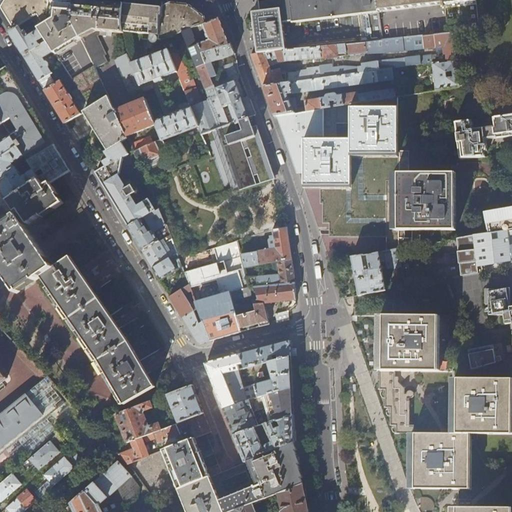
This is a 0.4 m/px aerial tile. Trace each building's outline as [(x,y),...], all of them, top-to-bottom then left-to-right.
[(0,7),(4,0),(0,0),(0,13),(11,32),(14,30),(11,25),(3,12),(0,7)] [(54,53),(83,39),(81,36),(72,18),(73,17),(73,0),(4,0),(0,7),(3,12),(11,25),(14,30),(19,27),(34,17),(37,16),(43,26),(39,28),(47,41),(53,51),(54,53)] [(119,4),(78,0),(73,0),(73,17),(72,18),(81,36),(83,39),(95,65),(96,68),(108,62),(104,56),(106,55),(98,36),(99,36),(106,36),(106,32),(123,34),(123,32),(123,31),(122,24),(124,4),(119,4)] [(379,12),(378,10),(376,0),(258,0),(259,5),(260,11),(251,13),(253,28),(254,32),(254,35),(255,42),(256,50),(257,52),(258,54),(271,53),(277,52),(287,51),(283,22),(293,21),(293,22),(362,14),(366,42),(383,40),(379,12)] [(376,0),(378,10),(444,2),(443,0),(376,0)] [(443,0),(444,2),(448,33),(451,33),(479,31),(476,0),(443,0)] [(206,23),(204,17),(188,5),(180,4),(163,2),(162,8),(161,15),(159,15),(159,38),(160,38),(167,49),(169,52),(176,71),(190,104),(200,100),(182,56),(181,56),(172,37),(181,30),(184,37),(187,38),(186,40),(190,47),(191,55),(207,95),(210,94),(211,99),(190,107),(198,126),(202,135),(212,131),(230,124),(225,110),(223,107),(216,88),(215,85),(212,76),(210,77),(202,52),(197,44),(195,38),(190,28),(203,24),(206,23)] [(131,5),(124,4),(122,24),(123,31),(123,32),(138,34),(142,34),(142,40),(149,41),(149,42),(150,43),(151,45),(152,45),(156,45),(157,44),(158,42),(158,41),(159,38),(159,15),(161,15),(162,8),(150,7),(131,5)] [(23,33),(19,27),(14,30),(11,32),(10,33),(17,45),(24,56),(47,41),(39,28),(43,26),(37,16),(34,17),(37,22),(35,24),(38,29),(28,36),(25,32),(23,33)] [(220,17),(206,23),(203,24),(190,28),(195,38),(206,34),(209,40),(197,44),(202,52),(229,43),(225,31),(220,17)] [(455,60),(451,33),(448,33),(383,40),(366,42),(368,54),(444,46),(445,53),(437,54),(436,54),(405,58),(362,64),(362,66),(358,67),(344,67),(333,68),(333,65),(319,67),(320,68),(306,69),(307,70),(297,71),(297,72),(281,74),(279,69),(271,71),(269,66),(274,64),(271,53),(258,54),(251,55),(258,73),(263,86),(393,68),(432,63),(455,60)] [(43,58),(53,51),(47,41),(24,56),(34,73),(43,88),(54,81),(50,74),(53,73),(53,72),(52,73),(48,67),(49,65),(49,64),(49,62),(47,61),(46,61),(45,61),(43,58)] [(229,43),(202,52),(210,77),(212,76),(215,85),(218,84),(219,82),(211,61),(235,54),(233,49),(230,42),(229,43)] [(365,42),(287,51),(277,52),(279,63),(285,62),(322,58),(366,53),(365,42)] [(167,49),(131,63),(135,71),(140,85),(155,80),(156,83),(163,80),(162,77),(176,71),(169,52),(167,49)] [(81,58),(67,52),(61,66),(75,72),(81,58)] [(142,89),(140,85),(135,71),(131,63),(127,53),(115,60),(130,94),(142,89)] [(455,60),(432,63),(436,90),(458,87),(455,60)] [(224,66),(228,76),(236,73),(236,72),(239,71),(238,68),(237,61),(224,66)] [(95,65),(71,79),(82,96),(90,108),(87,110),(110,150),(122,143),(128,139),(127,136),(116,111),(110,97),(96,68),(95,65)] [(0,70),(0,119),(3,123),(11,118),(16,128),(9,133),(11,135),(18,147),(28,161),(55,145),(27,100),(7,66),(0,70)] [(394,80),(393,68),(263,86),(268,101),(274,117),(279,116),(324,108),(406,95),(405,90),(390,92),(389,89),(358,94),(358,92),(337,95),(336,95),(334,94),(331,94),(328,95),(325,97),(306,100),(307,107),(298,109),(296,98),(290,99),(288,94),(394,80)] [(48,96),(65,124),(66,123),(80,114),(72,100),(73,99),(71,94),(69,94),(61,80),(45,90),(48,96)] [(216,88),(223,107),(229,105),(231,112),(229,113),(228,109),(225,110),(230,124),(249,117),(256,115),(252,106),(249,97),(242,100),(234,81),(216,88)] [(324,108),(325,137),(337,137),(338,123),(352,123),(352,108),(400,109),(400,156),(352,155),(352,184),(320,183),(320,204),(322,204),(322,223),(329,223),(329,237),(387,237),(386,244),(386,247),(386,252),(423,245),(424,229),(393,229),(394,174),(432,173),(430,162),(431,162),(427,127),(423,92),(406,95),(324,108)] [(84,112),(87,110),(90,108),(82,96),(77,100),(84,112)] [(146,98),(116,111),(127,136),(156,124),(155,121),(146,98)] [(190,107),(155,121),(156,124),(162,139),(162,140),(198,126),(190,107)] [(325,137),(324,108),(279,116),(282,123),(289,144),(298,170),(305,170),(307,137),(325,137)] [(352,137),(352,155),(400,156),(400,109),(352,108),(352,123),(352,137)] [(511,116),(495,118),(496,127),(474,130),(473,121),(457,123),(461,159),(487,157),(486,152),(489,151),(488,140),(511,136),(511,116)] [(230,124),(212,131),(215,140),(222,138),(227,155),(220,157),(223,167),(230,164),(236,182),(229,184),(232,193),(264,183),(272,180),(270,173),(266,159),(267,159),(268,159),(257,125),(253,127),(249,117),(230,124)] [(0,124),(3,123),(0,119),(0,159),(18,147),(11,135),(0,142),(0,124)] [(134,152),(153,143),(150,137),(131,144),(134,152)] [(305,183),(320,183),(352,184),(352,155),(352,137),(337,137),(325,137),(307,137),(305,170),(305,183)] [(222,138),(215,140),(220,157),(227,155),(222,138)] [(155,142),(153,143),(134,152),(136,157),(141,154),(145,163),(161,156),(155,142)] [(122,143),(110,150),(105,152),(109,159),(103,162),(106,167),(97,173),(108,191),(129,227),(156,211),(149,200),(135,208),(117,177),(120,175),(123,158),(128,155),(122,143)] [(62,158),(55,145),(28,161),(28,162),(33,169),(39,178),(44,186),(50,182),(63,175),(70,170),(62,158)] [(28,162),(28,161),(18,147),(0,159),(0,189),(8,201),(39,178),(33,169),(22,176),(13,163),(22,158),(25,163),(28,162)] [(230,164),(223,167),(229,184),(236,182),(230,164)] [(457,174),(432,173),(394,174),(393,229),(424,229),(456,229),(457,174)] [(58,194),(50,182),(44,186),(39,178),(8,201),(17,216),(0,227),(0,269),(17,294),(41,278),(101,363),(125,404),(155,386),(147,373),(173,362),(167,346),(139,360),(128,340),(125,337),(151,320),(143,306),(137,298),(110,316),(94,293),(122,272),(115,261),(108,250),(78,269),(70,258),(54,269),(23,225),(27,222),(29,225),(41,216),(42,218),(62,203),(57,195),(58,194)] [(511,207),(487,212),(490,232),(474,235),(479,265),(503,260),(511,258),(511,207)] [(159,209),(156,211),(129,227),(128,228),(135,239),(142,251),(169,235),(159,209)] [(280,229),(273,230),(274,238),(271,238),(270,239),(269,240),(269,241),(270,248),(259,250),(259,251),(261,263),(275,261),(278,260),(292,258),(288,236),(287,228),(280,229)] [(161,244),(171,238),(169,235),(142,251),(148,261),(153,268),(174,255),(177,254),(174,247),(167,253),(161,244)] [(463,275),(481,272),(480,268),(479,265),(474,235),(459,238),(461,251),(460,251),(461,263),(462,263),(463,275)] [(390,253),(392,268),(405,266),(403,250),(390,253)] [(241,255),(242,258),(244,267),(262,264),(261,263),(259,251),(241,255)] [(387,255),(386,252),(364,256),(364,255),(352,257),(357,283),(360,295),(386,290),(380,257),(387,255)] [(174,255),(153,268),(160,280),(178,269),(173,260),(175,258),(174,255)] [(244,267),(242,258),(199,270),(185,274),(189,285),(191,291),(196,302),(198,309),(203,321),(211,341),(227,336),(241,332),(240,329),(230,293),(249,287),(246,277),(244,267)] [(278,260),(275,261),(275,268),(279,268),(280,274),(246,277),(249,287),(295,282),(293,268),(292,258),(278,260)] [(269,325),(264,303),(296,299),(295,282),(249,287),(230,293),(240,329),(250,326),(258,323),(259,327),(269,325)] [(184,295),(191,291),(189,285),(170,296),(181,315),(197,342),(200,344),(211,341),(203,321),(199,323),(194,311),(198,309),(196,302),(193,304),(192,302),(189,303),(184,295)] [(511,305),(511,306),(511,303),(511,287),(503,286),(503,288),(490,288),(490,314),(505,314),(505,315),(504,315),(506,323),(511,322),(511,305)] [(399,433),(414,434),(414,425),(409,425),(410,398),(411,398),(412,397),(414,396),(414,393),(413,392),(412,391),(411,391),(409,391),(407,392),(406,394),(405,394),(404,394),(405,389),(395,389),(395,372),(453,372),(454,316),(393,316),(393,304),(355,303),(355,310),(355,316),(383,316),(383,371),(382,378),(382,390),(388,390),(388,407),(393,408),(393,426),(398,426),(399,433)] [(290,341),(239,354),(243,364),(245,368),(267,363),(291,357),(291,348),(290,341)] [(11,347),(43,380),(45,379),(47,377),(15,344),(11,347)] [(504,361),(501,351),(498,351),(497,349),(496,346),(469,350),(474,370),(496,364),(504,361)] [(228,368),(243,364),(239,354),(210,362),(206,364),(213,383),(223,408),(235,404),(223,374),(230,372),(228,368)] [(291,357),(267,363),(272,380),(243,388),(237,370),(230,372),(223,374),(235,404),(292,388),(292,373),(291,357)] [(0,385),(8,380),(1,370),(0,369),(0,385)] [(0,451),(30,426),(33,429),(66,402),(54,388),(56,386),(47,377),(45,379),(43,380),(0,415),(0,451)] [(457,434),(414,434),(414,489),(459,489),(459,500),(471,500),(471,489),(470,489),(470,434),(511,434),(511,378),(457,379),(457,434)] [(178,423),(204,413),(199,400),(193,386),(193,385),(167,395),(178,423)] [(245,431),(294,415),(293,402),(292,388),(235,404),(223,408),(229,423),(234,435),(245,431)] [(153,433),(160,430),(158,425),(151,427),(147,426),(142,414),(144,411),(151,408),(149,402),(117,414),(128,443),(142,437),(153,433)] [(207,421),(204,413),(178,423),(160,430),(153,433),(157,443),(163,441),(164,438),(168,436),(171,438),(180,434),(179,429),(187,426),(186,424),(190,422),(196,438),(211,432),(207,421)] [(292,443),(295,442),(294,424),(294,415),(245,431),(234,435),(239,449),(245,463),(250,460),(292,443)] [(0,456),(33,429),(30,426),(0,451),(0,456)] [(61,433),(39,452),(49,463),(60,453),(55,447),(60,442),(65,438),(61,433)] [(149,456),(142,437),(128,443),(113,449),(128,465),(149,456)] [(178,490),(210,477),(194,438),(163,451),(178,490)] [(292,443),(250,460),(259,484),(219,501),(210,477),(178,490),(186,511),(232,511),(253,504),(279,494),(304,484),(298,471),(301,470),(295,458),(298,456),(292,443)] [(39,471),(49,463),(39,452),(30,460),(39,471)] [(60,462),(53,468),(62,478),(84,460),(79,454),(69,462),(65,458),(60,462)] [(75,511),(123,511),(121,506),(136,501),(141,488),(133,477),(119,462),(72,504),(75,511)] [(26,472),(24,471),(21,467),(4,483),(13,493),(23,485),(17,478),(20,475),(21,476),(26,472)] [(45,494),(62,478),(53,468),(49,472),(44,476),(50,482),(46,484),(43,481),(38,486),(41,489),(45,494)] [(8,498),(13,493),(4,483),(0,485),(0,501),(2,503),(8,498)] [(309,511),(309,509),(304,484),(279,494),(282,511),(256,511),(253,504),(232,511),(309,511)] [(27,509),(45,494),(41,489),(36,493),(36,494),(33,497),(27,490),(22,495),(18,499),(27,509)] [(9,511),(23,511),(27,509),(18,499),(12,504),(7,509),(9,511)]
